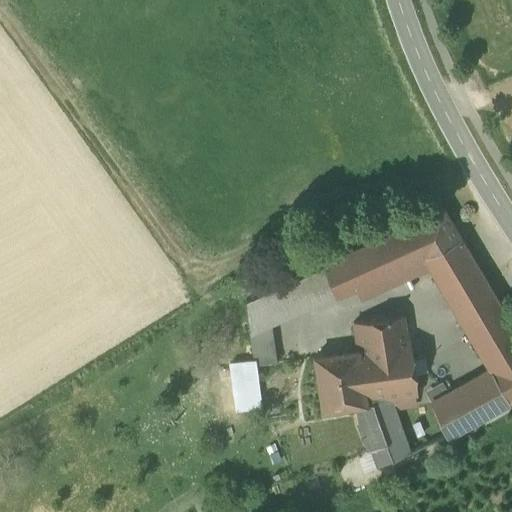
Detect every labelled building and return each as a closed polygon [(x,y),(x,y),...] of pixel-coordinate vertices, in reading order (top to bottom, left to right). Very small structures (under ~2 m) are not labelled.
[(429,269),(453,310),(490,288),(445,212),(325,266),(337,294),(356,285),(385,272),(421,256),(429,269)] [(385,272),(391,285),(429,269),(421,256),(385,272)] [(270,324),(337,294),(325,266),(245,301),(250,333),(270,324)] [(356,285),(362,298),(391,285),(385,272),(356,285)] [(490,288),(453,310),(460,322),(497,300),(490,288)] [(431,404),(447,437),(511,400),(511,325),(497,300),(460,322),(489,371),(431,404)] [(322,412),(357,407),(391,400),(415,397),(417,396),(410,340),(407,340),(403,317),(402,316),(354,323),(358,351),(314,357),(322,412)] [(230,364),(236,412),(262,409),(257,366),(276,364),(270,324),(250,333),(254,361),(230,364)] [(391,400),(392,410),(416,406),(415,397),(391,400)] [(392,410),(391,400),(357,407),(360,423),(358,423),(368,451),(371,450),(377,468),(409,455),(392,410)]
